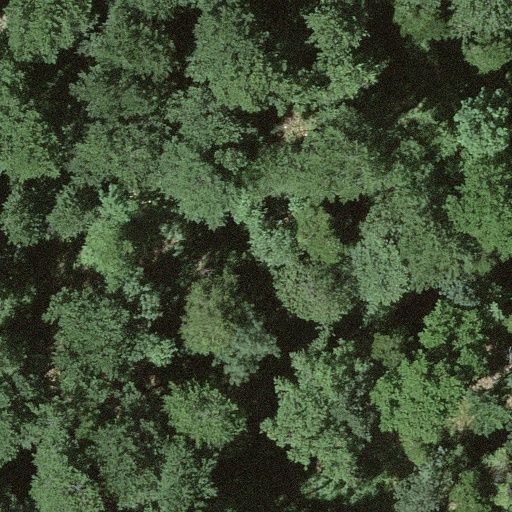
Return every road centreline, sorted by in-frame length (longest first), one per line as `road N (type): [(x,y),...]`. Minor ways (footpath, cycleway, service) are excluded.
road 1 (track): [(511,135),(37,511)]
road 2 (track): [(0,283),(511,93)]
